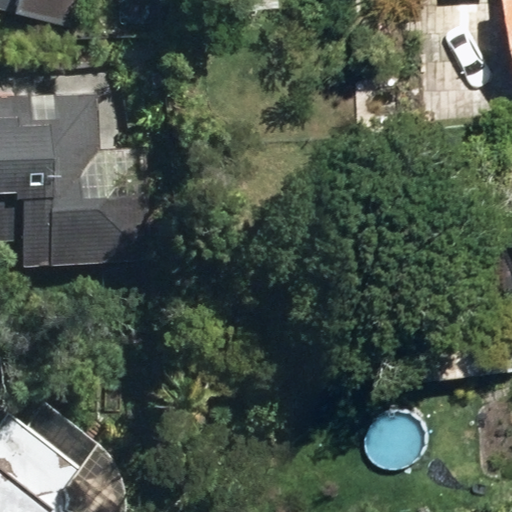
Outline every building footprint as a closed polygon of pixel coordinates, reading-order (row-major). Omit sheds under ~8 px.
[(7,0),(73,18),(77,0),(7,0)] [(511,0),(485,0),(501,81),(511,79),(511,0)] [(33,250),(158,250),(158,111),(96,112),(96,90),(0,88),(0,229),(33,229),(33,250)] [(481,366),(511,363),(511,326),(480,328),(481,366)] [(131,511),(133,472),(105,434),(55,394),(36,417),(15,399),(0,417),(0,511),(131,511)]
